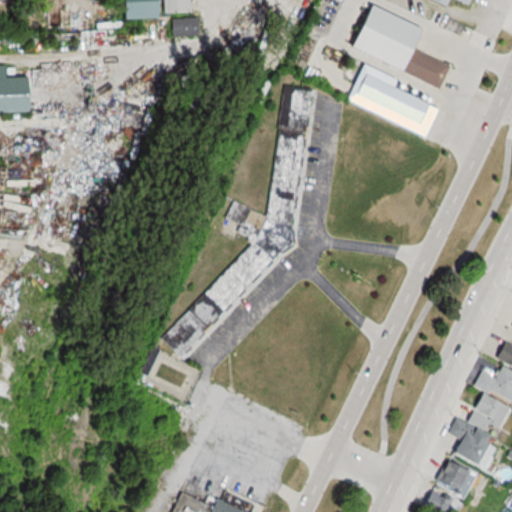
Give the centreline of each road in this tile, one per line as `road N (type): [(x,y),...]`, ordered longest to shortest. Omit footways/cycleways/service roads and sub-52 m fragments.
road 1 (primary): [(511,76),(303,511)]
road 2 (primary): [(380,511),(511,226)]
